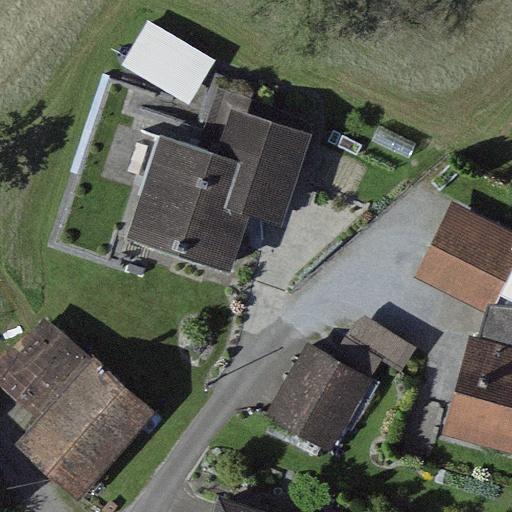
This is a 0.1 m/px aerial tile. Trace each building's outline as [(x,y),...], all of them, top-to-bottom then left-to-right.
[(204,75),(227,29),(169,0),(154,0),(134,40),(204,75)] [(124,249),(227,284),(254,206),(287,218),(315,137),(242,112),(229,148),(165,126),(124,249)] [(511,236),(453,207),(434,244),(416,279),(487,315),(498,294),(511,265),(511,236)] [(511,265),(498,294),(511,301),(511,265)] [(511,308),(487,315),(481,343),(472,343),(449,431),(511,447),(511,308)] [(414,349),(368,318),(347,337),(334,359),(369,380),(382,360),(400,371),(414,349)] [(16,452),(78,503),(149,417),(33,321),(0,360),(0,396),(36,427),(16,452)] [(334,359),(309,345),(268,414),(328,449),(369,380),(334,359)]
